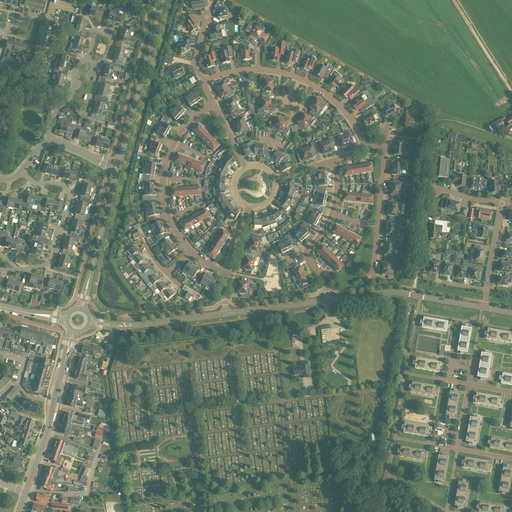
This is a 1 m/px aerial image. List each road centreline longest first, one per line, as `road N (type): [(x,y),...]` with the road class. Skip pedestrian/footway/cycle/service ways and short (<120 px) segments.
road 1 (residential): [(206,80),(253,69),(303,79),(335,100),(362,144)]
road 2 (tertiary): [(118,166),(159,10)]
road 3 (residential): [(20,270),(52,258),(71,196),(64,185),(20,173)]
road 4 (residential): [(327,299),(394,292),(483,307)]
road 5 (tertiary): [(80,309),(118,166)]
road 6 (residential): [(88,321),(136,326),(226,313)]
road 7 (residential): [(373,280),(385,146)]
